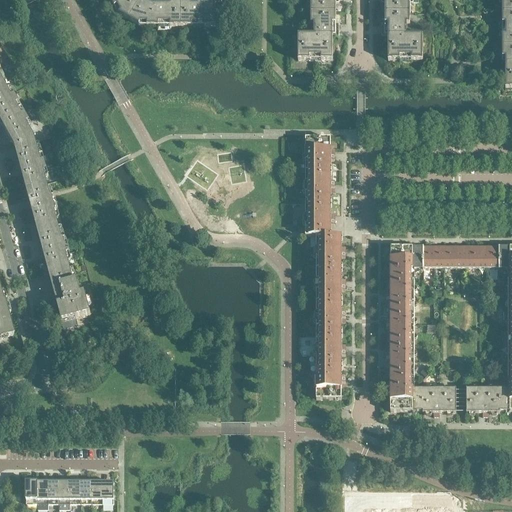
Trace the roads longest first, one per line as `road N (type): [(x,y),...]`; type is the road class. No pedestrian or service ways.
road 1 (residential): [(0,393),(45,378),(0,214)]
road 2 (residential): [(364,421),(367,212)]
road 3 (residential): [(367,212),(511,211)]
